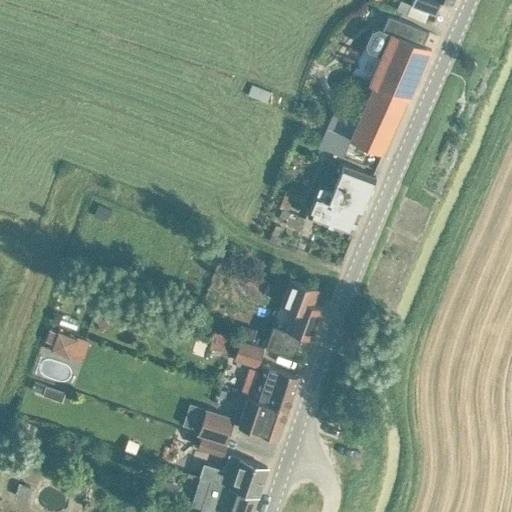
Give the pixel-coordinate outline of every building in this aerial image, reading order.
[(452,0),(413,0),(411,4),(436,15),(442,0),(445,0),(451,3),(452,0)] [(382,152),(404,102),(406,97),(409,99),(431,49),(422,45),(428,31),(388,14),(381,29),(376,26),(370,29),(365,41),(368,49),(381,55),(369,81),(373,83),(358,118),(334,108),(318,147),(341,157),(349,138),(382,152)] [(252,84),(247,95),(266,103),(267,102),(271,93),(252,84)] [(316,194),(308,213),(313,216),(333,224),(351,232),(359,213),(360,213),(376,176),(373,175),(357,168),(343,162),(341,166),(329,161),(316,194)] [(281,251),(292,254),(298,234),(287,230),(281,251)] [(273,324),(265,345),(293,356),(301,334),(311,338),(322,306),(313,303),(318,287),(299,280),(291,277),(281,302),(281,303),(295,308),(287,329),(273,324)] [(58,329),(51,348),(62,352),(69,333),(58,329)] [(239,337),(215,329),(210,346),(233,353),(239,337)] [(233,358),(252,365),(255,357),(260,359),(264,348),(239,339),(233,358)] [(298,375),(261,363),(258,371),(249,368),(241,391),(288,406),(298,376),(297,376),(298,375)] [(45,383),(42,393),(52,396),(55,387),(45,383)] [(248,395),(238,424),(245,427),(258,431),(277,437),(288,406),(241,391),(240,392),(248,395)] [(205,407),(197,433),(200,434),(217,439),(225,443),(234,417),(205,407)] [(22,420),(18,432),(29,435),(33,424),(22,420)] [(201,435),(197,446),(222,454),(226,443),(201,435)] [(204,462),(199,475),(207,478),(258,495),(267,467),(248,460),(242,458),(228,454),(223,468),(204,462)] [(149,493),(165,498),(171,480),(155,475),(149,493)] [(214,511),(251,511),(258,495),(207,478),(206,479),(210,481),(201,507),(214,511)]
